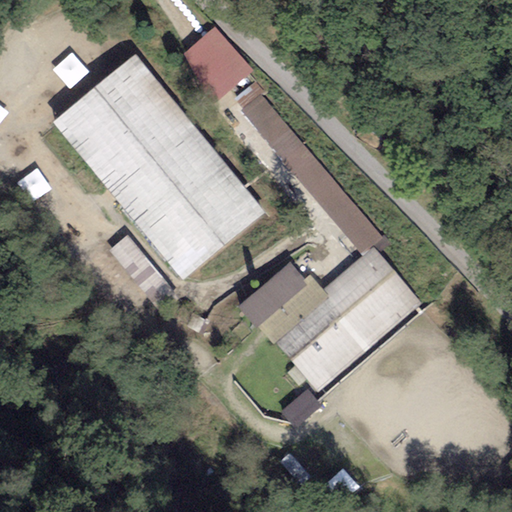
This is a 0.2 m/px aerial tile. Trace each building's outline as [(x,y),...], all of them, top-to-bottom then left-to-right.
[(254,78),(217,34),(177,67),(213,111),(254,78)] [(54,71),(70,90),(89,74),(73,55),(54,71)] [(264,217),(134,60),(52,128),(181,285),(264,217)] [(0,123),(9,111),(0,104),(0,123)] [(40,170),(16,183),(28,204),(52,191),(40,170)] [(109,251),(153,304),(172,287),(128,235),(109,251)] [(290,265),(237,310),(255,331),(258,328),(273,346),(275,344),(318,394),(414,314),(365,256),(322,293),(309,277),(304,282),(290,265)] [(283,412),(298,429),(324,407),(309,390),(283,412)]
